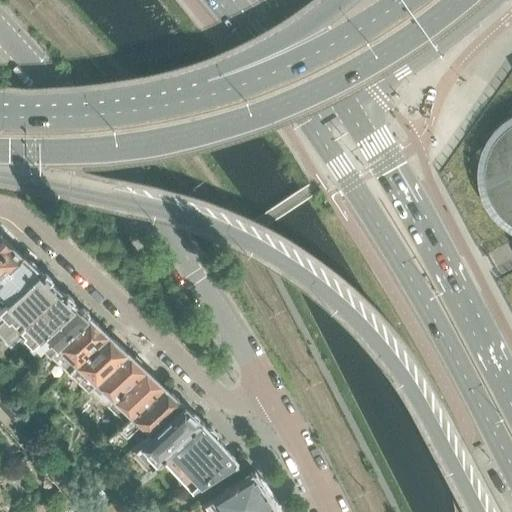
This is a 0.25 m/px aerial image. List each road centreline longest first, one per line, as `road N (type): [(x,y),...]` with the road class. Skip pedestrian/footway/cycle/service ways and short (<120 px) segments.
road 1 (primary): [(0,178),(174,211),(296,268),(343,307),(407,382),(476,511)]
road 2 (primary): [(0,151),(90,150),(232,122),(357,67),(457,0)]
road 3 (residential): [(270,397),(115,166),(0,27)]
road 4 (primary): [(301,111),(403,265),(511,466)]
road 5 (primary): [(511,406),(348,109)]
road 6 (residential): [(270,397),(227,402),(16,211)]
road 7 (primary): [(211,93),(86,117),(0,117)]
road 8 (primary): [(402,0),(288,64),(211,93)]
road 9 (primary): [(339,0),(211,93)]
road 10 (secondary): [(217,0),(301,111)]
road 11 (primary): [(348,109),(455,33)]
road 12 (residential): [(326,511),(270,397)]
